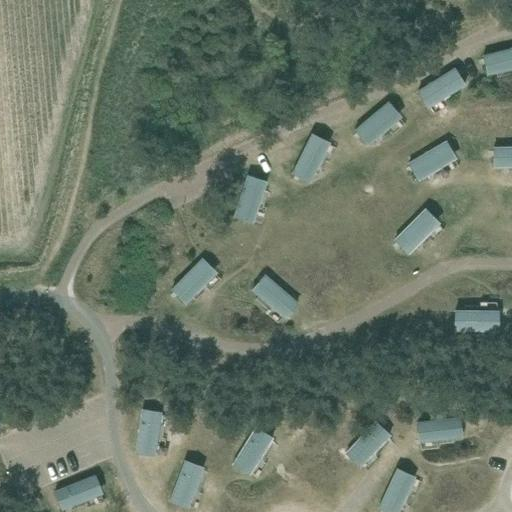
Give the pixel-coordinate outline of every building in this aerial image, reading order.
[(511,52),(481,59),(486,79),(511,73),(511,52)] [(417,97),(426,113),(464,90),(454,74),(417,97)] [(385,109),(354,136),(365,149),(397,122),(385,109)] [(311,140),(292,181),(310,190),(329,148),(311,140)] [(443,147),(407,170),(418,186),(454,163),(443,147)] [(511,152),(493,153),(494,171),(511,170),(511,152)] [(233,223),(251,229),(264,188),(245,182),(233,223)] [(423,215),(393,246),(407,259),(437,228),(423,215)] [(181,306),(213,277),(203,266),(171,294),(181,306)] [(263,281),(251,294),(282,321),(294,308),(263,281)] [(160,415),(140,412),(132,456),(153,459),(160,415)] [(374,422),(344,454),(362,471),(392,439),(374,422)] [(415,424),(416,444),(461,442),(459,422),(415,424)] [(253,431),(231,467),(251,478),(272,443),(253,431)] [(187,511),(205,471),(183,462),(164,506),(178,511),(187,511)] [(400,511),(416,481),(399,472),(377,511),(400,511)] [(96,476),(53,493),(60,511),(67,511),(104,498),(96,476)]
